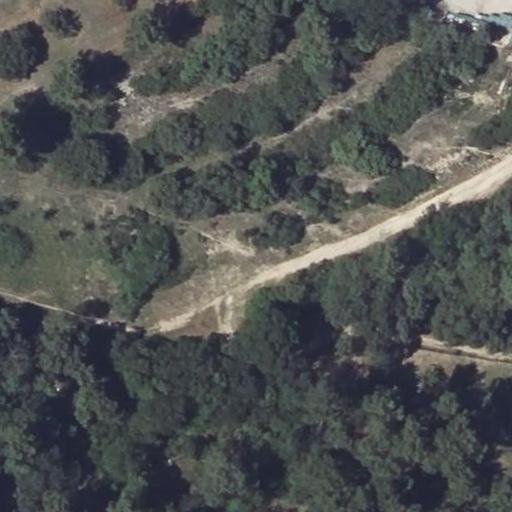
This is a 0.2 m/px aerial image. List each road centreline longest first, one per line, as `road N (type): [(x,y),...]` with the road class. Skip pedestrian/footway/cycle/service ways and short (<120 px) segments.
road 1 (track): [(223,311),(219,332),(234,354),(279,362),(331,334),(377,331),(511,350)]
road 2 (track): [(511,163),(412,219),(231,293),(223,311)]
